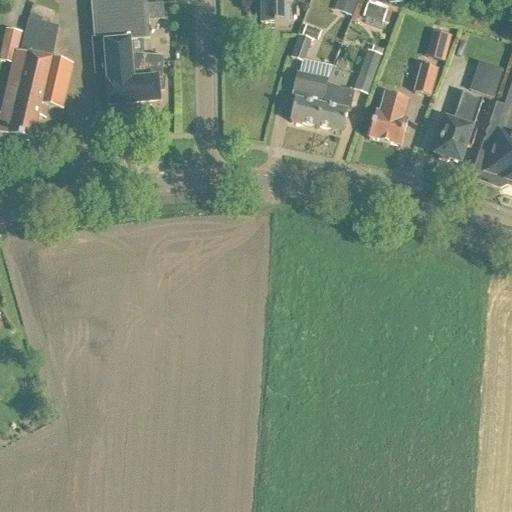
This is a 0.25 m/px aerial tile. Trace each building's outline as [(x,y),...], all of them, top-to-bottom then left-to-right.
[(98,121),(109,120),(136,117),(135,109),(160,107),(158,83),(161,83),(163,60),(143,58),(142,44),(149,43),(145,0),(88,0),(93,43),(105,42),(105,47),(103,47),(103,49),(93,50),(94,55),(92,55),(98,121)] [(289,4),(299,4),(298,0),(260,0),(261,29),(289,28),(289,4)] [(345,0),(338,0),(333,14),(350,20),(356,4),(345,0)] [(62,113),(72,68),(51,63),(57,32),(48,29),(54,15),(33,7),(29,18),(25,35),(5,31),(0,51),(0,63),(11,66),(0,109),(0,136),(30,144),(36,120),(43,122),(46,109),(62,113)] [(380,32),(386,13),(367,7),(363,20),(370,23),(368,28),(380,32)] [(317,45),(320,35),(305,29),(301,39),(317,45)] [(297,38),(288,61),(302,66),(310,43),(297,38)] [(356,78),(371,84),(380,60),(366,54),(356,78)] [(502,74),(477,65),(468,93),(493,102),(502,74)] [(421,69),(413,97),(429,101),(436,73),(421,69)] [(316,130),(325,89),(326,85),(297,79),(291,105),(293,106),(289,124),(316,130)] [(340,92),(325,89),(316,130),(342,136),(346,115),(348,116),(353,95),(340,92)] [(511,94),(506,111),(496,107),(477,164),(487,167),(484,175),(506,183),(505,185),(511,187),(511,94)] [(472,134),(482,103),(462,96),(458,110),(452,126),(442,123),(436,140),(440,142),(434,159),(437,160),(438,164),(447,167),(450,164),(459,167),(465,149),(471,151),(476,135),(472,134)] [(368,141),(368,142),(400,151),(407,125),(402,123),(407,104),(384,98),(379,118),(375,116),(370,132),(368,132),(366,140),(368,141)]
